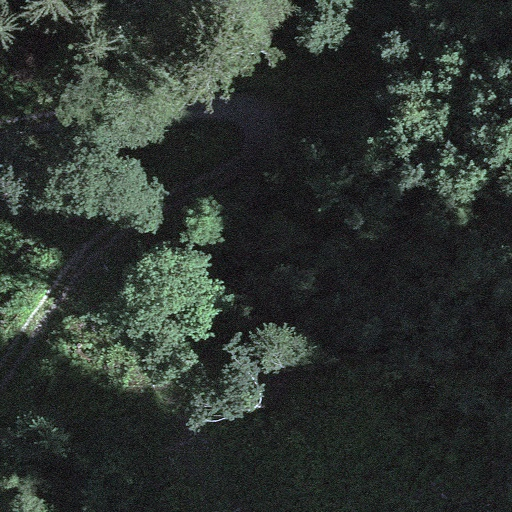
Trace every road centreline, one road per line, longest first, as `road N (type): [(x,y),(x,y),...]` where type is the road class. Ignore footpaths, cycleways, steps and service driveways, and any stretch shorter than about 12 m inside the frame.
road 1 (track): [(311,98),(217,172),(85,242),(0,359)]
road 2 (track): [(0,128),(40,115),(249,118),(311,98)]
